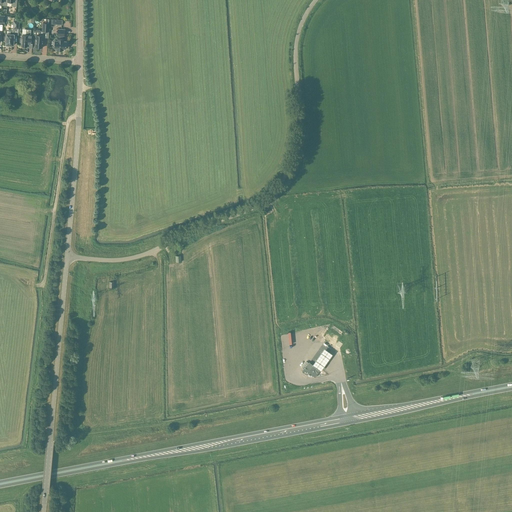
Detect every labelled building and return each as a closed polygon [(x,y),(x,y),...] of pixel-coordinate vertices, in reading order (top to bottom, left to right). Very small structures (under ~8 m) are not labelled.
[(22,47),(26,48),(26,47),(27,47),(27,42),(31,42),(32,36),(30,35),(31,30),(26,29),(25,35),(22,35),(22,38),(20,38),(20,43),(21,43),(21,46),(22,46),(22,47)] [(35,47),(42,48),(43,37),(44,37),(44,34),(41,33),(41,31),(40,31),(40,30),(37,29),(37,31),(34,30),(33,35),(36,35),(36,36),(35,36),(34,39),(35,39),(35,47)] [(56,50),(63,50),(63,48),(65,48),(66,41),(64,41),(64,39),(62,39),(62,36),(64,36),(65,30),(58,29),(57,35),(59,36),(59,39),(57,38),(57,41),(54,40),(54,48),(56,48),(56,50)] [(7,46),(11,46),(11,45),(13,45),(14,30),(11,30),(11,34),(6,34),(6,37),(5,37),(5,41),(6,41),(6,45),(7,45),(7,46)] [(324,348),(312,365),(320,371),(332,354),(324,348)] [(308,373),(315,377),(320,370),(309,362),(302,372),(307,375),(308,373)]
